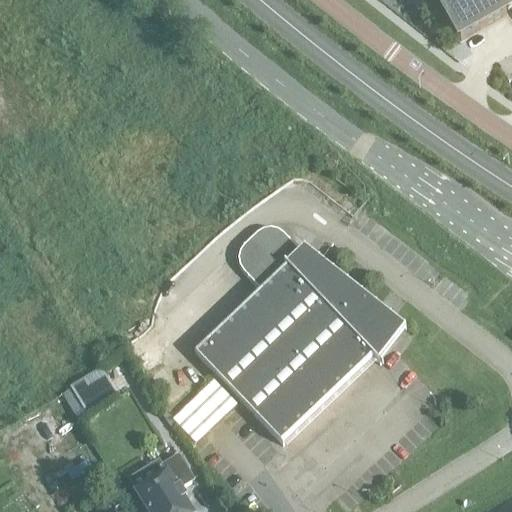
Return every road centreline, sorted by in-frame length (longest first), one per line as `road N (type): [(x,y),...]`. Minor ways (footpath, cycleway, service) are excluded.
road 1 (unclassified): [(511,136),(329,0)]
road 2 (unclassified): [(511,371),(490,340),(346,223)]
road 3 (unclassified): [(393,511),(511,438)]
